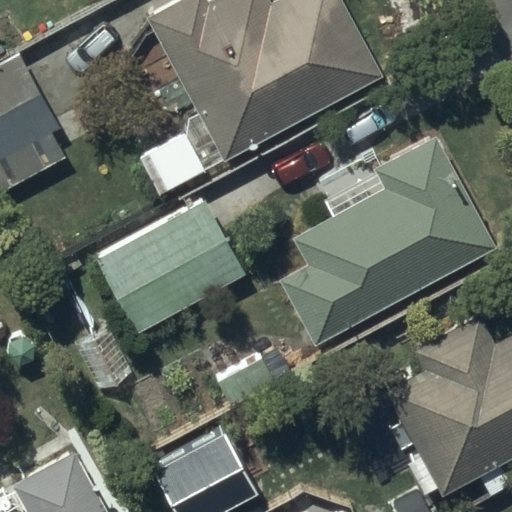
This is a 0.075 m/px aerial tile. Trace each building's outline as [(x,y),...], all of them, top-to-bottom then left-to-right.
[(158,0),(140,11),(191,108),(175,116),(180,124),(134,149),(153,186),(376,67),(339,0),(158,0)] [(0,189),(73,147),(13,44),(0,51),(0,189)] [(489,240),(431,131),(373,160),(369,153),(312,183),(327,209),(287,231),(301,258),(273,273),(308,338),(367,306),(369,310),(384,301),(382,297),(489,240)] [(88,248),(131,329),(239,270),(198,191),(88,248)] [(511,446),(511,322),(488,335),(472,306),(406,343),(417,363),(377,385),(414,451),(402,458),(419,487),(430,481),(435,489),(511,446)] [(106,322),(72,340),(95,387),(131,367),(106,322)] [(0,491),(0,511),(102,511),(66,445),(5,478),(9,486),(0,491)]
